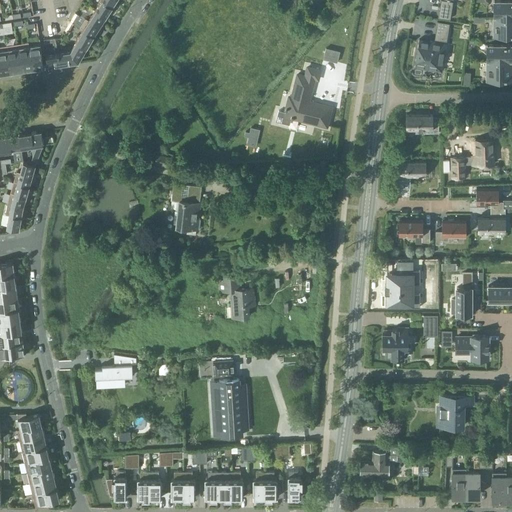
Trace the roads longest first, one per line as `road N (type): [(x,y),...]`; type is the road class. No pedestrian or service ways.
road 1 (residential): [(38,241),(45,356),(83,511)]
road 2 (residential): [(144,0),(75,121),(38,241)]
road 3 (tertiary): [(349,375),(367,204)]
road 4 (residential): [(505,377),(349,375)]
road 5 (tertiary): [(330,511),(349,375)]
road 6 (residential): [(511,94),(378,94)]
